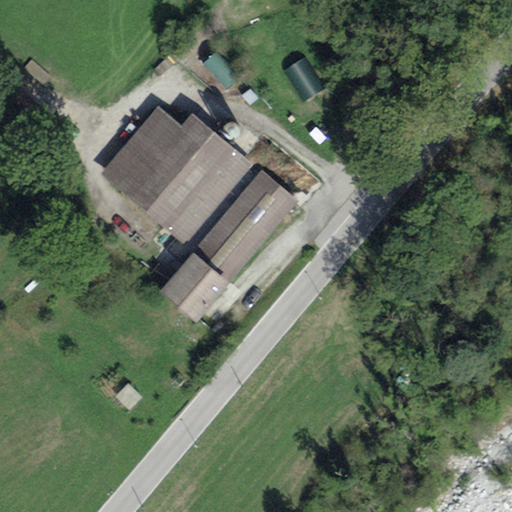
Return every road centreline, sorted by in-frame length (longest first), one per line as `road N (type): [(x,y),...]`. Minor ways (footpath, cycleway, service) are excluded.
road 1 (unclassified): [(511,46),(119,511)]
road 2 (track): [(216,0),(218,18),(67,172)]
